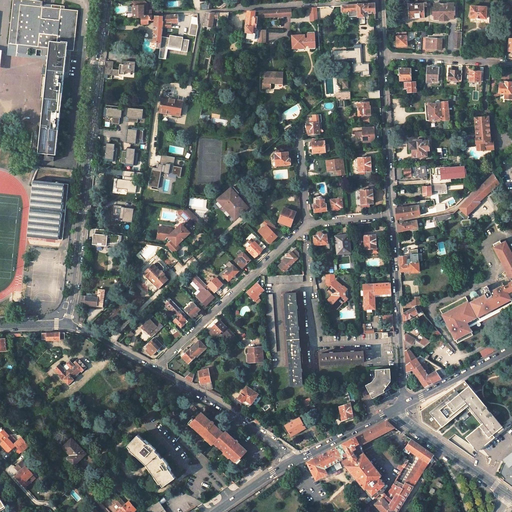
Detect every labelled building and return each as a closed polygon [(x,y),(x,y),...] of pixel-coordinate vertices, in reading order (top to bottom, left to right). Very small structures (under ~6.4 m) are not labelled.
[(62,4),(27,0),(13,0),(9,44),(18,45),(17,53),(27,55),(28,49),(33,49),(32,55),(36,56),(37,50),(41,51),(41,56),(49,57),(50,40),(58,41),(62,9),(62,4)] [(141,16),(144,16),(149,16),(151,16),(151,10),(148,10),(148,1),(134,1),(135,6),(134,6),(134,12),(134,13),(134,18),(141,18),(141,16)] [(432,7),(432,16),(433,15),(434,19),(439,19),(439,20),(447,20),(448,3),(434,4),(434,5),(431,5),(430,3),(426,3),(426,2),(417,2),(417,1),(414,1),(414,4),(423,4),(423,6),(426,6),(429,5),(431,8),(432,7)] [(375,3),(341,6),(341,12),(348,11),(349,17),(358,16),(358,17),(364,17),(364,14),(375,13),(375,3)] [(414,4),(409,5),(410,18),(424,17),(423,6),(423,4),(414,4)] [(317,20),(317,14),(316,7),(309,8),(310,21),(317,20)] [(486,7),(471,7),(470,18),(476,18),(477,19),(479,19),(480,18),(486,18),(486,14),(486,7)] [(68,42),(67,50),(74,51),(78,11),(62,9),(58,41),(68,42)] [(278,10),(259,11),(259,18),(284,17),(284,9),(278,10)] [(255,11),(247,11),(245,26),(246,26),(246,27),(245,27),(245,28),(244,30),(245,31),(246,31),(246,32),(247,33),(247,38),(254,39),(256,25),(257,25),(258,17),(258,14),(255,14),(255,11)] [(212,28),(214,19),(218,19),(218,18),(218,17),(219,13),(206,13),(204,26),(212,28)] [(165,16),(163,16),(163,22),(164,22),(163,27),(171,27),(171,23),(172,23),(178,23),(178,15),(165,15),(165,16)] [(151,16),(149,16),(149,20),(155,21),(155,31),(154,34),(154,42),(157,42),(156,48),(160,48),(162,36),(163,27),(164,22),(163,22),(163,16),(151,16)] [(188,34),(195,35),(197,23),(190,22),(188,34)] [(302,35),(292,36),(293,48),(303,48),(305,46),(309,45),(309,47),(311,49),(315,49),(314,32),(307,33),(308,39),(305,39),(305,37),(304,36),(303,35),(302,35)] [(168,37),(162,36),(160,48),(159,58),(164,59),(166,48),(167,49),(167,47),(180,49),(180,50),(186,51),(188,39),(176,38),(177,36),(169,35),(168,37)] [(397,36),(396,36),(397,46),(407,46),(406,36),(402,36),(397,36)] [(442,39),(427,38),(426,48),(441,49),(442,39)] [(50,40),(49,57),(48,60),(38,153),(56,155),(67,50),(68,42),(58,41),(50,40)] [(346,50),(332,51),(332,61),(353,61),(353,71),(361,71),(361,75),(370,75),(369,63),(361,62),(360,48),(354,48),(354,50),(346,51),(346,50)] [(119,68),(119,69),(113,68),(114,61),(106,60),(104,74),(112,75),(112,73),(119,74),(124,74),(124,72),(133,73),(133,72),(134,72),(135,62),(124,60),(124,64),(121,64),(121,68),(119,68)] [(438,68),(427,67),(427,82),(432,82),(432,81),(437,81),(438,68)] [(452,69),(449,68),(448,80),(458,81),(458,70),(452,70),(452,69)] [(411,69),(399,69),(400,81),(411,80),(411,69)] [(481,71),(470,71),(469,81),(480,82),(481,71)] [(271,83),(283,84),(284,72),(264,72),(264,80),(262,80),(262,88),(271,88),(271,83)] [(349,91),(348,80),(340,81),(340,91),(349,91)] [(405,83),(405,88),(403,89),(403,90),(405,90),(405,91),(405,93),(416,92),(416,82),(405,83)] [(505,84),(499,84),(499,93),(500,93),(511,94),(511,82),(505,82),(505,84)] [(369,92),(361,93),(362,99),(364,99),(364,98),(369,98),(380,98),(380,90),(369,91),(369,92)] [(169,100),(162,99),(160,112),(180,116),(183,101),(169,99),(169,100)] [(370,102),(358,103),(358,115),(370,115),(370,102)] [(448,102),(428,104),(429,121),(449,119),(448,109),(448,102)] [(118,109),(119,107),(107,105),(106,116),(113,117),(112,124),(120,124),(120,118),(122,118),(122,109),(118,109)] [(143,119),(144,110),(128,108),(127,117),(129,117),(128,122),(138,123),(138,118),(143,119)] [(310,118),(310,123),(319,122),(320,128),(321,128),(321,122),(322,122),(321,114),(313,115),(313,118),(310,118)] [(488,117),(475,118),(476,134),(476,138),(476,143),(477,143),(477,150),(494,149),(493,141),(490,142),(488,117)] [(310,123),(306,123),(307,129),(308,129),(309,135),(320,134),(320,128),(319,122),(310,123)] [(356,142),(363,142),(373,142),(373,134),(374,134),(374,127),(362,128),(363,131),(355,132),(355,133),(356,142)] [(143,140),(144,131),(128,129),(127,138),(128,138),(128,143),(136,144),(136,142),(138,142),(139,139),(143,140)] [(415,142),(409,142),(409,149),(412,149),(413,157),(427,156),(426,150),(429,150),(428,141),(422,141),(421,140),(415,141),(415,142)] [(313,142),(312,142),(313,153),(325,152),(325,151),(328,150),(328,149),(328,145),(325,145),(324,141),(321,141),(313,142)] [(101,158),(116,160),(117,148),(115,148),(115,144),(106,143),(106,147),(102,146),(101,158)] [(121,163),(136,165),(138,153),(135,153),(136,149),(127,148),(127,152),(122,151),(121,163)] [(288,152),(275,153),(276,158),(276,165),(289,164),(291,164),(290,159),(289,159),(288,152)] [(153,167),(149,186),(159,188),(162,172),(164,172),(164,173),(177,175),(177,177),(181,177),(182,167),(174,166),(175,157),(162,155),(160,164),(159,164),(158,168),(153,167)] [(370,157),(358,158),(359,172),(371,171),(370,157)] [(343,158),(326,161),(328,171),(337,170),(338,175),(345,174),(343,158)] [(418,165),(410,166),(404,167),(405,177),(411,176),(426,175),(425,165),(418,165)] [(464,167),(444,168),(445,170),(440,170),(441,175),(442,175),(443,179),(460,177),(460,175),(465,175),(464,167)] [(134,172),(123,171),(122,179),(116,179),(115,188),(127,189),(127,192),(136,193),(137,182),(133,181),(134,172)] [(493,174),(459,208),(461,210),(458,213),(464,218),(464,220),(461,220),(462,221),(461,221),(461,223),(462,223),(462,226),(472,225),(471,220),(468,220),(467,218),(469,217),(467,215),(480,203),(479,201),(490,191),(492,194),(488,196),(494,204),(495,204),(497,208),(498,210),(505,206),(506,205),(502,199),(501,199),(495,190),(494,190),(493,189),(499,183),(493,174)] [(44,181),(33,180),(33,186),(27,236),(63,240),(64,227),(65,221),(67,202),(68,193),(69,184),(55,183),(44,181)] [(447,190),(446,183),(431,185),(431,186),(422,186),(423,193),(424,193),(424,196),(432,195),(431,191),(447,190)] [(239,199),(236,196),(240,193),(233,186),(229,190),(229,191),(220,199),(224,204),(225,204),(232,212),(231,213),(235,219),(240,214),(241,215),(244,212),(243,212),(235,203),(239,199)] [(372,190),(360,190),(361,207),(370,206),(370,204),(373,203),(372,190)] [(342,198),(330,200),(332,210),(340,209),(340,207),(343,207),(342,198)] [(248,207),(240,199),(239,199),(235,203),(243,212),(248,207)] [(323,204),(314,205),(315,212),(327,211),(326,204),(323,204)] [(447,209),(447,208),(444,208),(444,207),(441,208),(440,204),(435,204),(436,205),(435,206),(436,207),(436,212),(441,211),(444,211),(447,209)] [(122,206),(114,205),(113,215),(120,216),(120,218),(123,218),(122,221),(132,222),(134,208),(124,207),(122,207),(122,206)] [(418,206),(396,208),(397,220),(420,215),(418,206)] [(195,217),(185,207),(184,210),(184,212),(190,218),(197,224),(198,223),(194,219),(195,217)] [(284,209),(280,221),(291,225),(295,213),(284,209)] [(190,218),(184,212),(184,210),(180,210),(179,213),(187,221),(190,218)] [(457,216),(454,212),(454,213),(435,216),(438,223),(457,216)] [(266,225),(263,228),(262,227),(258,231),(270,243),(277,236),(276,235),(273,232),(273,231),(272,230),(275,227),(270,221),(267,219),(264,222),(266,225)] [(417,220),(397,223),(398,232),(418,228),(417,220)] [(183,241),(190,233),(184,226),(180,230),(178,227),(174,231),(172,229),(159,227),(157,239),(165,240),(166,239),(169,242),(166,246),(174,254),(181,248),(178,245),(180,243),(178,242),(181,239),(183,241)] [(119,240),(120,235),(108,234),(108,230),(96,229),(95,234),(94,234),(94,236),(95,236),(94,238),(93,244),(104,245),(104,244),(115,243),(118,243),(118,240),(119,240)] [(317,235),(314,236),(315,245),(328,244),(327,234),(323,235),(323,234),(322,233),(318,233),(317,234),(317,235)] [(349,235),(337,236),(338,244),(336,244),(338,254),(351,252),(349,235)] [(375,235),(365,235),(366,251),(372,250),(372,252),(379,252),(378,247),(376,247),(375,235)] [(251,244),(247,249),(255,257),(263,250),(266,247),(262,241),(260,243),(257,239),(254,241),(252,239),(249,242),(251,244)] [(465,296),(440,310),(457,344),(473,335),(468,325),(511,302),(511,301),(511,299),(511,298),(511,252),(506,241),(501,243),(500,240),(493,244),(494,247),(508,275),(499,280),(500,281),(497,282),(500,287),(498,288),(495,282),(487,286),(484,287),(484,288),(475,292),(473,291),(471,292),(470,295),(472,298),(471,298),(473,301),(470,302),(465,296)] [(219,247),(214,252),(219,257),(224,252),(219,247)] [(243,252),(235,260),(242,268),(250,260),(243,252)] [(287,256),(283,260),(282,261),(282,262),(278,266),(283,271),(284,271),(289,267),(298,258),(291,252),(287,256)] [(419,262),(418,254),(410,254),(410,259),(406,259),(406,257),(400,257),(400,265),(419,262)] [(156,262),(153,264),(144,274),(144,275),(144,276),(145,278),(147,278),(149,280),(151,279),(154,283),(159,288),(168,279),(164,275),(164,274),(164,273),(162,271),(164,270),(164,267),(159,262),(156,262)] [(419,262),(400,265),(400,272),(410,271),(410,272),(419,272),(419,262)] [(230,267),(222,273),(224,275),(223,275),(229,281),(239,271),(234,265),(231,268),(230,267)] [(345,302),(347,298),(345,297),(345,294),(342,294),(342,291),(345,291),(347,288),(344,286),(343,286),(335,279),(335,273),(326,274),(326,284),(330,287),(327,290),(332,294),(332,295),(328,300),(337,308),(344,301),(345,302)] [(268,276),(268,283),(303,282),(303,275),(300,275),(268,276)] [(193,280),(200,288),(202,286),(205,284),(197,276),(193,280)] [(207,282),(205,284),(207,286),(208,285),(214,292),(223,284),(216,277),(212,281),(211,280),(208,282),(207,282)] [(257,283),(247,292),(255,301),(259,297),(258,296),(264,290),(257,283)] [(391,283),(363,284),(363,290),(363,295),(364,308),(376,307),(375,294),(391,293),(391,283)] [(205,284),(202,286),(207,291),(208,290),(209,292),(212,290),(207,286),(205,284)] [(201,292),(196,296),(205,306),(214,297),(209,292),(208,290),(207,291),(202,286),(200,288),(199,289),(201,292)] [(86,296),(82,296),(81,304),(102,307),(105,290),(99,290),(99,291),(96,291),(95,294),(93,294),(92,297),(92,294),(87,293),(86,296)] [(288,339),(299,339),(298,325),(297,315),(296,299),(296,293),(284,294),(288,339)] [(268,330),(270,352),(277,352),(273,294),(265,295),(267,313),(268,330)] [(178,317),(175,320),(181,327),(182,326),(182,327),(183,327),(185,325),(185,324),(185,323),(188,321),(187,320),(189,318),(168,296),(163,301),(178,317)] [(420,297),(412,297),(412,301),(412,308),(414,307),(417,306),(418,305),(420,304),(420,297)] [(311,299),(318,336),(325,335),(319,298),(311,299)] [(193,303),(185,310),(191,317),(196,312),(196,313),(200,310),(193,303)] [(420,304),(418,305),(424,314),(425,315),(428,314),(426,311),(428,310),(424,303),(420,304)] [(412,308),(403,313),(403,320),(406,320),(418,313),(420,316),(424,314),(418,305),(417,306),(414,307),(412,308)] [(155,323),(151,319),(153,316),(154,316),(150,312),(141,321),(144,324),(143,324),(147,327),(145,329),(149,333),(153,336),(156,333),(164,326),(158,320),(157,321),(155,323)] [(235,335),(227,326),(226,327),(220,321),(212,328),(218,335),(221,332),(223,335),(225,333),(226,334),(226,338),(229,341),(235,335)] [(374,333),(374,329),(366,329),(366,324),(362,324),(362,333),(374,333)] [(60,333),(47,333),(47,339),(47,341),(60,340),(60,333)] [(405,335),(404,334),(404,340),(412,345),(421,350),(426,346),(407,334),(406,334),(405,335)] [(155,338),(146,346),(150,350),(154,354),(162,345),(155,338)] [(288,339),(291,385),(302,385),(302,373),(301,363),(300,350),(299,339),(288,339)] [(190,349),(182,357),(188,363),(196,356),(197,356),(206,348),(199,340),(192,347),(193,348),(191,349),(190,349)] [(493,345),(480,352),(483,357),(496,350),(493,345)] [(262,347),(249,348),(249,354),(251,354),(252,362),(263,362),(262,347)] [(405,348),(406,364),(408,364),(416,358),(411,352),(409,350),(410,349),(407,347),(405,348)] [(320,353),(321,365),(364,362),(363,351),(352,352),(342,352),(330,353),(320,353)] [(413,370),(421,365),(416,358),(408,364),(406,364),(406,368),(406,372),(413,370)] [(60,364),(55,369),(60,374),(59,375),(63,379),(64,378),(69,384),(73,379),(72,378),(81,370),(81,371),(86,367),(79,359),(74,363),(75,364),(74,365),(70,361),(66,365),(64,364),(62,366),(60,364)] [(413,370),(406,372),(407,376),(414,372),(425,387),(441,378),(436,371),(431,374),(429,371),(426,373),(425,371),(421,366),(421,365),(413,370)] [(208,369),(199,371),(201,383),(200,383),(198,383),(198,384),(200,387),(206,390),(212,388),(208,369)] [(366,386),(372,399),(383,394),(385,393),(384,391),(387,387),(392,389),(391,384),(390,370),(375,370),(375,378),(372,383),(366,386)] [(185,377),(184,378),(191,382),(194,374),(190,372),(185,377)] [(443,427),(466,407),(478,398),(464,382),(421,412),(422,423),(436,432),(443,427)] [(245,400),(251,404),(258,394),(246,386),(238,399),(243,402),(245,400)] [(210,389),(209,392),(220,398),(222,395),(210,389)] [(478,398),(466,407),(481,425),(466,437),(478,451),(494,437),(492,435),(495,432),(497,435),(504,429),(478,398)] [(339,407),(342,421),(353,417),(350,403),(339,407)] [(203,435),(206,438),(207,438),(213,444),(214,444),(214,443),(216,441),(224,433),(216,426),(215,428),(213,426),(214,424),(214,422),(213,421),(211,421),(198,410),(195,407),(192,410),(195,413),(191,418),(192,419),(194,420),(192,422),(195,425),(194,427),(202,435),(203,435)] [(299,417),(285,425),(291,436),(305,428),(299,417)] [(385,420),(306,462),(316,479),(327,473),(325,469),(342,460),(342,459),(349,455),(352,461),(345,466),(372,500),(380,493),(383,491),(386,489),(385,488),(387,486),(381,478),(382,477),(362,453),(356,458),(353,453),(355,452),(353,449),(354,448),(353,446),(359,443),(360,444),(392,427),(385,420)] [(15,445),(9,438),(11,437),(5,430),(0,434),(0,437),(4,442),(1,444),(9,453),(16,446),(15,445)] [(226,455),(235,462),(235,463),(239,458),(240,459),(248,451),(239,443),(238,442),(237,440),(235,440),(234,442),(231,440),(233,438),(225,431),(224,433),(216,441),(219,444),(217,446),(224,453),(225,451),(227,454),(226,455)] [(138,435),(128,446),(147,464),(163,486),(175,478),(168,466),(168,465),(168,464),(166,461),(162,458),(159,454),(152,448),(153,447),(150,444),(149,444),(148,444),(138,435)] [(202,436),(212,445),(213,444),(207,438),(206,438),(203,435),(202,435),(202,436)] [(22,452),(29,446),(22,438),(15,445),(16,446),(20,450),(22,452)] [(72,438),(62,447),(70,455),(67,458),(73,464),(74,463),(75,464),(80,459),(86,453),(72,438)] [(386,494),(383,491),(380,493),(384,498),(383,499),(381,496),(374,503),(381,511),(395,511),(423,470),(425,472),(427,469),(428,470),(432,464),(431,463),(434,460),(432,457),(433,455),(411,440),(406,448),(416,455),(418,457),(402,481),(401,483),(398,482),(397,481),(395,485),(393,483),(386,494)] [(511,452),(503,460),(504,462),(502,466),(501,470),(500,474),(504,479),(503,480),(511,486),(511,452)] [(408,467),(398,482),(401,483),(402,481),(418,457),(416,455),(411,462),(410,461),(407,466),(408,467)] [(404,465),(407,466),(410,461),(408,460),(408,459),(404,456),(398,466),(402,469),(404,465)] [(28,480),(33,475),(26,467),(27,466),(23,462),(16,468),(20,473),(19,474),(16,477),(26,488),(29,485),(28,480)] [(29,485),(37,478),(33,475),(28,480),(29,485)] [(119,481),(114,486),(119,491),(120,492),(125,487),(119,481)] [(74,485),(72,487),(80,495),(81,493),(74,485)] [(447,497),(451,501),(448,504),(452,507),(456,502),(453,496),(450,493),(447,497)] [(117,494),(111,498),(120,508),(125,504),(117,494)] [(158,500),(146,509),(149,511),(166,511),(161,505),(159,500),(158,500)] [(120,508),(117,511),(133,511),(136,509),(129,501),(125,504),(120,508)]
